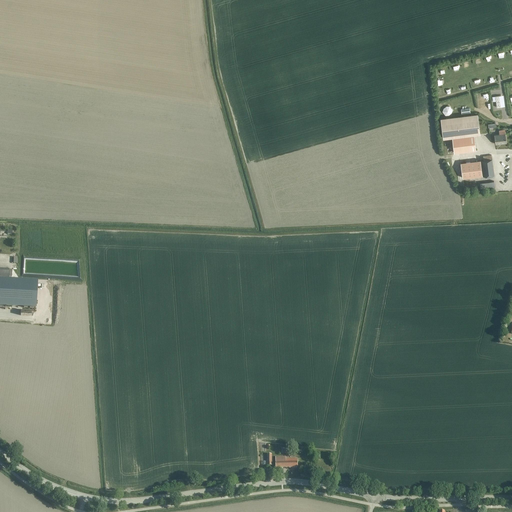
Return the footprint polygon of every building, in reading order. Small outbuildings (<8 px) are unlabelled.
[(497,107),(501,107),(499,96),(492,97),(493,101),(496,101),(497,107)] [(455,152),(475,149),(473,135),(480,134),(477,114),(441,118),(444,138),(453,137),(455,152)] [(494,135),(495,144),(506,143),(504,130),(499,130),(500,134),(494,135)] [(483,160),(461,163),(463,178),(482,175),(482,176),(494,175),(491,155),(483,156),(483,160)] [(0,276),(8,277),(9,269),(0,268),(0,276)] [(0,279),(0,306),(18,308),(19,281),(0,279)] [(298,468),(298,459),(285,459),(285,457),(276,457),(276,468),(298,468)]
